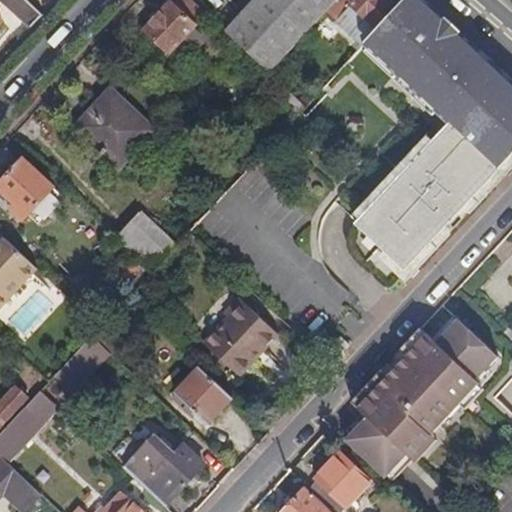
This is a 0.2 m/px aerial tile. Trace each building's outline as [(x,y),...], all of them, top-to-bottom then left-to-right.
[(0,0),(0,1),(29,29),(41,16),(24,0),(0,0)] [(193,30),(206,16),(188,0),(172,0),(143,32),(168,56),(177,47),(193,30)] [(337,0),(257,0),(226,34),(269,75),(337,0)] [(405,0),(342,0),(350,7),(336,22),(362,47),(365,44),(405,0)] [(511,85),(412,0),(405,0),(365,44),(369,48),(397,73),(404,64),(419,76),(412,85),(439,109),(453,122),(460,127),(448,142),(440,136),(435,141),(364,219),(359,224),(388,249),(411,269),(449,226),(479,193),(474,189),(500,161),(504,165),(511,155),(511,85)] [(189,58),(204,40),(193,30),(177,47),(189,58)] [(439,109),(412,85),(397,73),(369,48),(363,55),(434,115),(439,109)] [(152,63),(138,50),(132,55),(146,69),(152,63)] [(419,76),(404,64),(397,73),(412,85),(419,76)] [(305,108),(283,88),(274,98),(296,118),(305,108)] [(154,131),(109,90),(76,127),(103,151),(101,154),(115,168),(134,147),(137,150),(154,131)] [(448,142),(460,127),(453,122),(440,136),(448,142)] [(364,219),(435,141),(429,136),(358,214),(364,219)] [(476,212),(511,173),(511,160),(470,207),(476,212)] [(479,193),(504,165),(500,161),(474,189),(479,193)] [(24,223),(53,190),(22,162),(0,186),(0,192),(16,206),(11,211),(24,223)] [(175,248),(139,215),(116,240),(152,273),(175,248)] [(417,274),(454,231),(449,226),(411,269),(417,274)] [(37,269),(1,236),(0,236),(0,300),(6,294),(14,294),(37,269)] [(411,269),(388,249),(383,255),(412,279),(417,274),(411,269)] [(123,285),(138,269),(131,262),(116,278),(123,285)] [(0,309),(14,294),(6,294),(0,300),(0,309)] [(265,356),(279,341),(240,306),(225,322),(229,326),(208,350),(237,377),(260,352),(265,356)] [(438,347),(460,322),(452,316),(430,340),(438,347)] [(434,436),(461,407),(480,387),(476,384),(488,371),(499,359),(460,322),(438,347),(430,340),(427,337),(390,377),(384,372),(353,404),(364,414),(369,419),(348,442),(388,480),(410,456),(413,459),(434,436)] [(107,338),(109,336),(102,330),(92,340),(99,347),(107,338)] [(390,377),(427,337),(421,331),(384,372),(390,377)] [(85,383),(110,356),(99,347),(92,340),(91,338),(66,365),(85,383)] [(120,349),(107,338),(99,347),(110,356),(111,358),(120,349)] [(332,367),(350,348),(341,340),(323,359),(332,367)] [(242,382),(265,356),(260,352),(237,377),(242,382)] [(232,401),(200,371),(175,397),(208,427),(232,401)] [(482,390),(494,377),(488,371),(476,384),(480,387),(482,390)] [(511,378),(511,379),(496,397),(511,411),(511,378)] [(467,412),(485,392),(482,390),(480,387),(461,407),(467,412)] [(0,431),(0,426),(26,399),(14,388),(0,402),(0,435),(2,434),(0,431)] [(0,435),(0,458),(7,465),(58,411),(39,394),(2,434),(0,435)] [(348,442),(369,419),(364,414),(342,437),(348,442)] [(124,472),(154,440),(136,423),(105,454),(124,472)] [(418,464),(439,441),(434,436),(413,459),(415,461),(418,464)] [(164,509),(203,467),(182,448),(173,457),(154,440),(124,472),(164,509)] [(348,511),(373,484),(341,454),(316,480),(318,482),(310,491),(332,511),(344,511),(346,510),(348,511)] [(393,485),(415,461),(413,459),(410,456),(388,480),(393,485)] [(7,465),(0,458),(0,496),(3,493),(24,511),(25,511),(40,496),(7,465)] [(109,511),(123,498),(117,492),(103,508),(100,506),(94,511),(109,511)] [(325,511),(304,493),(286,511),(325,511)] [(82,511),(79,509),(75,511),(138,511),(123,498),(109,511),(82,511)]
